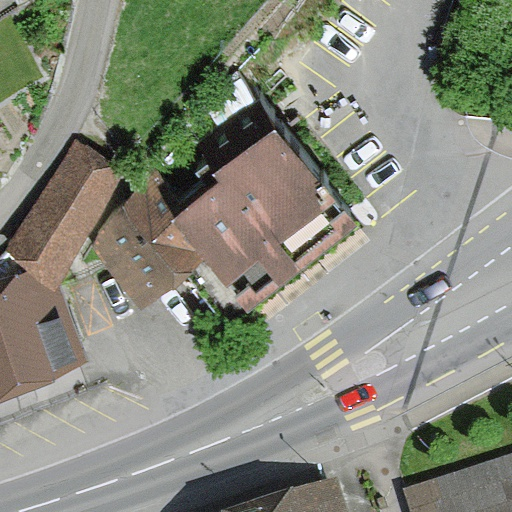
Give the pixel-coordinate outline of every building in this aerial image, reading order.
[(222,312),(347,214),(260,91),(203,138),(112,209),(98,227),(143,281),(176,254),(222,312)] [(78,141),(12,242),(54,268),(112,179),(95,167),(102,156),(78,141)] [(38,263),(0,277),(0,368),(69,342),(38,263)] [(0,416),(87,384),(69,342),(0,368),(0,416)] [(511,511),(511,459),(404,497),(408,511),(511,511)] [(329,511),(325,496),(271,511),(329,511)]
